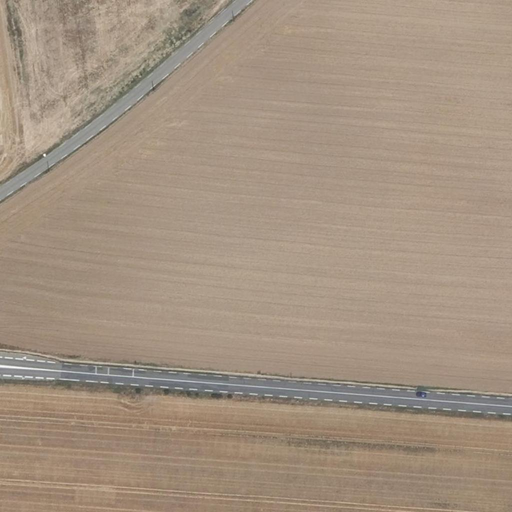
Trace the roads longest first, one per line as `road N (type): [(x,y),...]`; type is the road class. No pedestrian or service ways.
road 1 (secondary): [(511,408),(0,367)]
road 2 (unclassified): [(0,192),(94,129),(243,0)]
